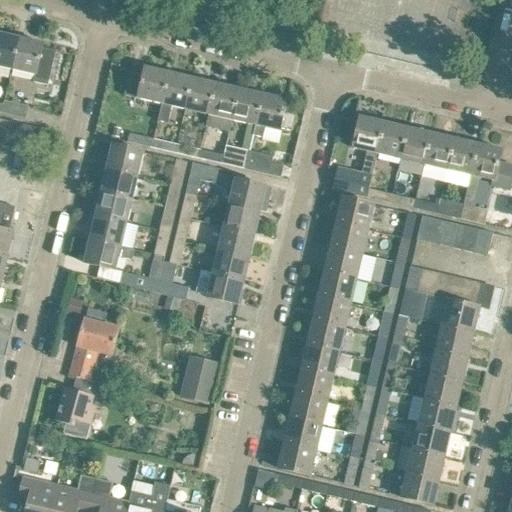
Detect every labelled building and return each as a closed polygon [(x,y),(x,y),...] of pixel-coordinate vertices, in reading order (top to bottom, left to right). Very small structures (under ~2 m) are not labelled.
[(0,67),(11,70),(18,38),(0,34),(0,67)] [(48,86),(56,51),(42,48),(43,44),(18,38),(11,70),(35,75),(33,82),(48,86)] [(160,105),(167,73),(145,68),(144,75),(130,72),(124,96),(144,101),(160,105)] [(184,110),(191,78),(167,73),(160,105),(156,122),(169,124),(173,107),(184,110)] [(208,115),(215,84),(191,78),(184,110),(208,115)] [(228,133),(231,121),(238,89),(215,84),(208,115),(205,128),(228,133)] [(254,126),(261,95),(238,89),(231,121),(254,126)] [(292,132),(296,116),(284,113),(287,101),(261,95),(254,126),(252,136),(260,138),(262,128),(280,132),(280,129),(292,132)] [(5,102),(4,106),(2,114),(26,119),(29,107),(5,102)] [(373,170),(377,154),(384,123),(360,118),(353,149),(367,152),(363,167),(373,170)] [(0,145),(5,147),(11,123),(0,119),(0,145)] [(17,150),(23,126),(11,123),(5,147),(17,150)] [(400,160),(408,129),(384,123),(377,154),(400,160)] [(28,153),(34,128),(23,126),(17,150),(28,153)] [(114,129),(112,138),(119,140),(121,130),(114,129)] [(424,165),(431,134),(408,129),(400,160),(424,165)] [(447,171),(454,139),(431,134),(424,165),(447,171)] [(150,148),(152,140),(130,135),(128,143),(150,148)] [(470,176),(477,145),(454,139),(447,171),(470,176)] [(174,153),(176,146),(152,140),(150,148),(174,153)] [(474,208),(481,179),(493,181),(492,187),(509,191),(511,177),(511,166),(499,163),(502,150),(477,145),(470,176),(464,205),(463,205),(460,220),(485,225),(488,211),(474,208)] [(138,178),(144,153),(112,146),(106,170),(138,178)] [(198,159),(199,151),(176,146),(174,153),(198,159)] [(244,170),(248,152),(225,146),(222,156),(221,164),(244,170)] [(221,164),(222,156),(199,151),(198,159),(221,164)] [(274,158),(248,152),(244,170),(281,178),(284,165),(273,163),(274,158)] [(176,161),(170,186),(182,188),(187,163),(176,161)] [(193,164),(186,195),(197,197),(200,181),(216,185),(219,170),(193,164)] [(332,191),(367,199),(369,190),(373,170),(363,167),(362,174),(337,169),(332,191)] [(133,201),(138,178),(106,170),(101,194),(133,201)] [(261,212),(266,188),(235,180),(231,195),(222,193),(220,203),(229,205),(261,212)] [(176,211),(182,188),(170,186),(165,209),(176,211)] [(392,195),(369,190),(367,199),(390,204),(392,195)] [(127,225),(133,201),(101,194),(95,217),(127,225)] [(191,220),(197,197),(186,195),(181,218),(191,220)] [(413,209),(415,201),(392,195),(390,204),(413,209)] [(367,230),(373,205),(342,198),(336,223),(367,230)] [(460,220),(463,205),(440,200),(439,206),(438,206),(436,214),(460,220)] [(436,214),(438,206),(415,201),(413,209),(436,214)] [(0,230),(10,232),(15,207),(4,205),(0,223),(0,230)] [(255,236),(261,212),(229,205),(224,228),(255,236)] [(171,235),(176,211),(165,209),(160,233),(171,235)] [(411,241),(416,216),(408,214),(402,239),(411,241)] [(121,248),(127,225),(95,217),(90,241),(121,248)] [(427,243),(433,220),(421,217),(416,240),(427,243)] [(186,244),(191,220),(181,218),(175,242),(186,244)] [(440,246),(445,222),(433,220),(427,243),(440,246)] [(451,248),(457,225),(445,222),(440,246),(451,248)] [(361,255),(367,230),(336,223),(330,248),(361,255)] [(463,251),(469,228),(457,225),(451,248),(463,251)] [(250,259),(255,236),(224,228),(218,252),(250,259)] [(474,254),(479,230),(469,228),(463,251),(474,254)] [(0,256),(7,258),(13,233),(10,232),(0,230),(0,256)] [(487,257),(493,233),(479,230),(474,254),(487,257)] [(166,259),(171,235),(160,233),(154,256),(166,259)] [(405,265),(411,241),(402,239),(396,263),(405,265)] [(134,252),(121,248),(90,241),(84,264),(116,271),(119,258),(132,261),(134,252)] [(181,267),(186,244),(175,242),(170,264),(178,267),(181,267)] [(355,280),(361,255),(330,248),(324,272),(355,280)] [(244,282),(250,259),(218,252),(213,275),(244,282)] [(399,290),(405,265),(396,263),(390,288),(399,290)] [(173,285),(178,267),(170,264),(167,264),(162,283),(159,295),(185,302),(188,289),(173,285)] [(416,294),(421,270),(409,267),(404,291),(414,293),(416,294)] [(428,296),(433,273),(421,270),(416,294),(428,296)] [(159,295),(162,283),(122,272),(119,285),(159,295)] [(349,304),(355,280),(324,272),(318,297),(349,304)] [(439,299),(445,275),(433,273),(428,296),(439,299)] [(239,306),(244,282),(213,275),(207,298),(239,306)] [(452,302),(457,278),(445,275),(439,299),(446,301),(452,302)] [(462,304),(468,281),(457,278),(452,302),(462,304)] [(476,307),(481,284),(468,281),(462,304),(476,307)] [(393,314),(399,290),(390,288),(385,312),(393,314)] [(416,294),(414,293),(404,291),(398,316),(408,318),(422,321),(428,296),(416,294)] [(344,329),(349,304),(318,297),(313,321),(344,329)] [(71,298),(67,314),(81,318),(85,301),(71,298)] [(166,298),(163,310),(177,313),(181,301),(166,298)] [(474,334),(480,308),(476,307),(462,304),(452,302),(446,301),(440,326),(474,334)] [(393,314),(385,312),(377,311),(373,328),(381,330),(379,337),(388,339),(393,314)] [(402,343),(408,318),(398,316),(393,341),(402,343)] [(111,357),(119,330),(103,325),(84,320),(77,347),(70,376),(89,381),(97,353),(111,357)] [(338,353),(344,329),(313,321),(307,346),(338,353)] [(468,358),(474,334),(440,326),(435,350),(468,358)] [(382,363),(388,339),(379,337),(373,361),(382,363)] [(397,367),(402,343),(393,341),(387,365),(397,367)] [(332,378),(338,353),(307,346),(301,370),(332,378)] [(462,383),(468,358),(435,350),(429,375),(462,383)] [(376,388),(382,363),(373,361),(367,386),(376,388)] [(220,368),(208,365),(204,380),(189,376),(184,400),(211,407),(220,368)] [(391,392),(397,367),(387,365),(381,390),(391,392)] [(327,402),(332,378),(301,370),(295,395),(327,402)] [(457,407),(462,383),(429,375),(423,399),(457,407)] [(101,410),(108,387),(97,383),(93,397),(65,389),(56,422),(73,427),(75,422),(90,426),(95,408),(101,410)] [(370,412),(376,388),(367,386),(362,410),(370,412)] [(129,399),(131,392),(115,388),(113,395),(129,399)] [(385,417),(391,392),(381,390),(376,414),(385,417)] [(321,427),(327,402),(295,395),(290,420),(321,427)] [(451,432),(457,407),(423,399),(417,424),(451,432)] [(364,437),(370,412),(362,410),(356,435),(364,437)] [(380,441),(385,417),(376,414),(370,439),(380,441)] [(315,451),(321,427),(290,420),(284,444),(315,451)] [(445,457),(451,432),(417,424),(411,449),(445,457)] [(359,462),(364,437),(356,435),(350,460),(359,462)] [(374,466),(380,441),(370,439),(364,464),(374,466)] [(309,476),(315,451),(284,444),(278,469),(309,476)] [(439,481),(445,457),(411,449),(406,473),(439,481)] [(385,454),(377,452),(375,463),(383,465),(385,454)] [(26,459),(24,472),(36,475),(39,462),(26,459)] [(353,487),(359,462),(350,460),(344,485),(353,487)] [(368,491),(374,466),(364,464),(359,489),(368,491)] [(433,506),(439,481),(406,473),(400,498),(433,506)] [(300,491),(303,481),(278,475),(276,485),(300,491)] [(89,511),(96,480),(80,476),(77,491),(57,487),(51,511),(77,511),(79,509),(89,511)] [(51,511),(57,487),(24,479),(20,495),(30,497),(26,511),(51,511)] [(126,511),(129,503),(109,499),(112,483),(96,480),(89,511),(93,511),(126,511)] [(163,511),(170,484),(155,481),(151,496),(131,492),(129,503),(126,511),(163,511)] [(325,497),(327,487),(303,481),(300,491),(325,497)] [(351,503),(354,493),(327,487),(325,497),(351,503)] [(376,509),(378,499),(354,493),(351,503),(376,509)] [(389,511),(403,511),(405,506),(378,499),(376,509),(389,511)] [(200,511),(201,510),(199,505),(191,503),(187,507),(186,511),(166,511),(163,511),(200,511)]
